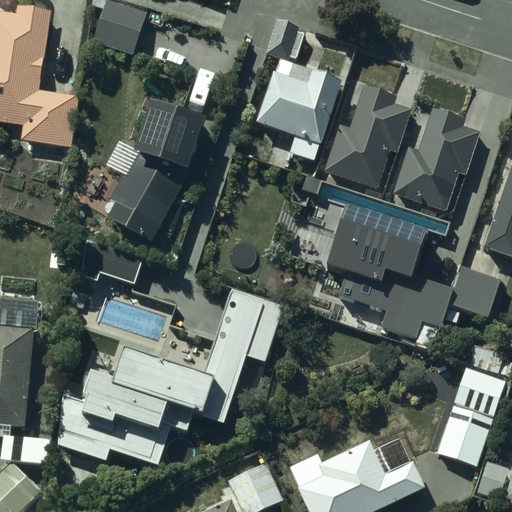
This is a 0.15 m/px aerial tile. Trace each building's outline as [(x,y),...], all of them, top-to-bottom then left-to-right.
[(148,11),(113,0),(108,0),(95,38),(135,51),(148,11)] [(39,89),(51,8),(17,3),(16,11),(0,9),(0,118),(25,122),(23,137),(73,144),(80,95),(39,89)] [(299,26),(278,20),(269,51),(289,57),(299,26)] [(316,161),(344,78),(280,57),(260,118),(298,131),(291,153),(316,161)] [(397,149),(410,107),(394,102),(397,94),(365,83),(351,125),(340,122),(325,170),(375,186),(388,146),(397,149)] [(205,114),(153,98),(137,149),(112,199),(119,203),(110,218),(151,240),(186,174),(205,114)] [(462,125),(464,118),(433,108),(419,149),(409,146),(394,192),(447,209),(459,171),(466,174),(480,131),(462,125)] [(0,214),(54,232),(76,167),(2,142),(0,148),(0,214)] [(511,162),(484,244),(511,253),(511,162)] [(429,225),(346,198),(325,263),(347,270),(339,295),(387,310),(380,332),(431,348),(451,286),(414,274),(429,225)] [(134,282),(141,259),(89,245),(81,276),(99,281),(101,273),(134,282)] [(488,316),(501,279),(462,266),(450,303),(488,316)] [(265,359),(283,305),(232,289),(206,371),(127,346),(117,378),(96,371),(86,403),(67,397),(51,447),(110,466),(114,453),(161,468),(174,426),(191,431),(198,411),(225,420),(247,353),(265,359)] [(33,327),(0,324),(0,422),(25,424),(33,327)] [(503,353),(473,342),(465,362),(496,373),(507,377),(511,362),(511,361),(502,358),(503,353)] [(506,380),(465,366),(437,451),(477,465),(506,380)] [(48,440),(6,435),(3,460),(7,460),(7,467),(0,474),(0,511),(25,511),(44,495),(15,462),(46,465),(48,440)] [(370,440),(320,463),(326,475),(299,487),(310,511),(370,511),(426,487),(412,458),(384,471),(370,440)] [(266,462),(228,480),(243,511),(252,511),(282,498),(266,462)] [(239,511),(232,497),(201,511),(239,511)]
